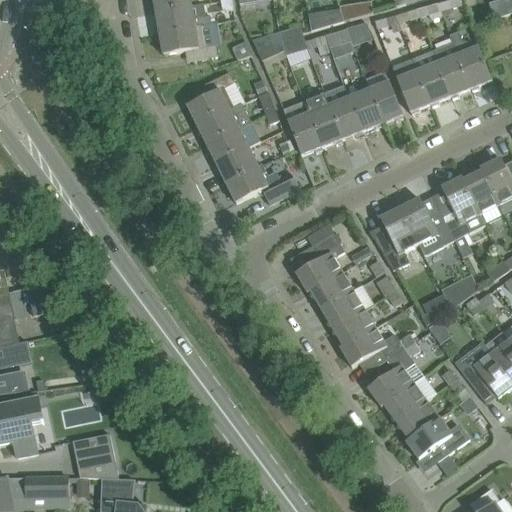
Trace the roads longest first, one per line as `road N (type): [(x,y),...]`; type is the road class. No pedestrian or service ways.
road 1 (residential): [(413,511),(324,389),(242,254)]
road 2 (secondary): [(292,511),(112,261)]
road 3 (residential): [(242,254),(511,119)]
road 4 (residential): [(242,254),(216,247),(201,222),(127,75),(105,10)]
road 5 (secondary): [(112,261),(0,81)]
road 6 (secondary): [(0,119),(112,261)]
